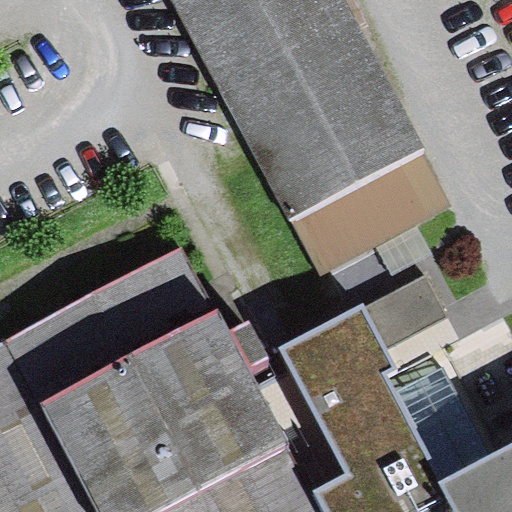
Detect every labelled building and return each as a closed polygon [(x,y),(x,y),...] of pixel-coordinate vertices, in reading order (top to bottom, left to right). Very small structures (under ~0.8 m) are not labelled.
[(176,0),(322,272),(451,203),(342,0),(176,0)] [(423,228),(387,246),(401,272),(436,254),(423,228)] [(317,511),(309,495),(181,253),(0,350),(0,511),(317,511)] [(428,279),(383,303),(405,344),(449,320),(428,279)] [(317,511),(511,511),(511,458),(445,495),(384,382),(396,373),(364,315),(286,359),(346,477),(309,495),(317,511)]
